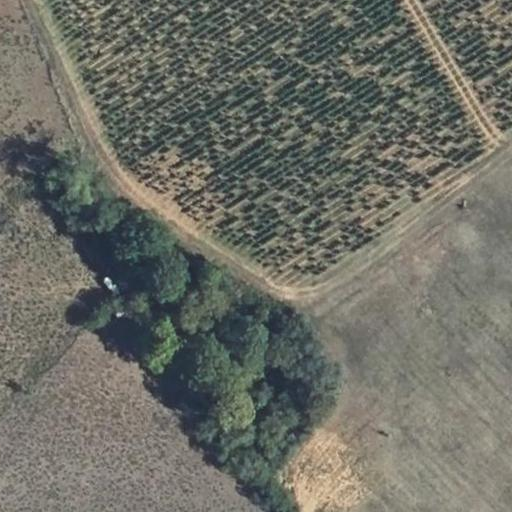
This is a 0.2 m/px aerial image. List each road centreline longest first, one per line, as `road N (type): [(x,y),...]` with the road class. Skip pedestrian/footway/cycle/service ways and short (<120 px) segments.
road 1 (track): [(32,0),(110,176),(267,289),(302,296),(340,281),(511,149)]
road 2 (track): [(505,154),(414,0)]
